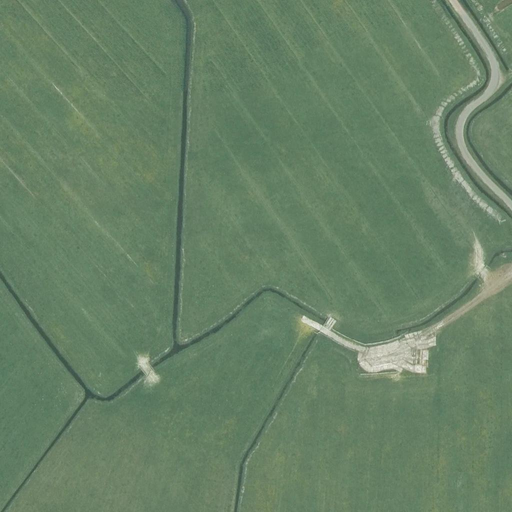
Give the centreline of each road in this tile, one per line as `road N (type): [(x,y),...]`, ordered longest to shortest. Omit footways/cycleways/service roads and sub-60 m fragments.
road 1 (unclassified): [(511,206),(461,147),(462,117),(495,74),(452,0)]
road 2 (track): [(314,326),(377,352),(428,335),(511,274)]
